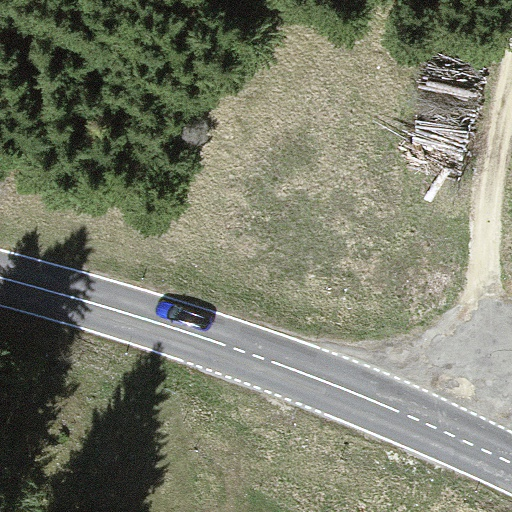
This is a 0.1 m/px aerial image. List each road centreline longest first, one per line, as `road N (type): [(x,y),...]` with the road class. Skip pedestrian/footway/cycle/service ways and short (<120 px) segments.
road 1 (secondary): [(0,278),(239,350),(511,462)]
road 2 (track): [(511,72),(491,168),(457,437)]
